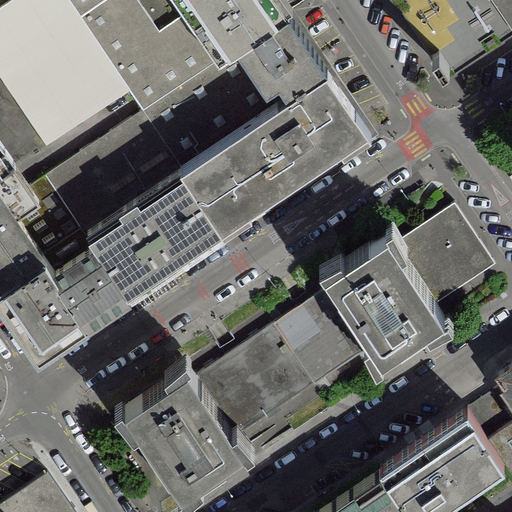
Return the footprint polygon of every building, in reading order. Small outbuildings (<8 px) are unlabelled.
[(0,75),(45,142),(130,86),(72,0),(6,0),(0,4),(0,75)] [(221,56),(189,9),(161,26),(142,0),(72,0),(130,86),(144,107),(221,56)] [(142,0),(161,26),(189,9),(182,0),(142,0)] [(282,0),(182,0),(189,9),(221,56),(239,44),(289,11),(282,0)] [(511,25),(495,0),(396,0),(448,78),(511,35),(511,25)] [(511,0),(495,0),(511,25),(511,0)] [(289,93),(328,68),(289,11),(239,44),(268,87),(280,79),(289,93)] [(221,56),(144,107),(182,165),(289,93),(280,79),(268,87),(239,44),(221,56)] [(372,131),(328,68),(289,93),(182,165),(224,229),(252,210),(250,206),(341,145),(344,149),(372,131)] [(182,165),(144,107),(47,172),(82,225),(85,230),(182,165)] [(0,170),(16,160),(0,137),(0,170)] [(16,160),(0,170),(0,185),(17,212),(40,196),(30,182),(16,160)] [(182,165),(85,230),(92,239),(129,291),(224,229),(182,165)] [(47,172),(30,182),(40,196),(17,212),(43,250),(82,225),(47,172)] [(0,284),(46,254),(43,250),(17,212),(0,185),(0,284)] [(456,201),(397,239),(438,300),(496,261),(456,201)] [(53,264),(92,239),(85,230),(82,225),(43,250),(46,254),(53,264)] [(326,269),(334,281),(375,342),(383,354),(446,313),(438,300),(397,239),(389,227),(326,269)] [(129,291),(92,239),(53,264),(88,318),(129,291)] [(53,264),(46,254),(0,284),(0,292),(40,351),(88,318),(53,264)] [(334,281),(274,321),(315,381),(375,342),(334,281)] [(274,321),(197,373),(238,433),(315,381),(274,321)] [(189,361),(125,403),(183,488),(246,446),(238,433),(197,373),(189,361)] [(511,361),(499,370),(507,381),(502,384),(507,391),(511,388),(511,361)] [(511,411),(496,388),(469,405),(489,435),(511,418),(511,411)] [(383,463),(415,511),(426,511),(505,459),(489,435),(469,405),(383,463)] [(511,418),(489,435),(505,459),(511,469),(511,418)] [(415,511),(383,463),(311,511),(415,511)] [(77,511),(48,469),(0,499),(0,507),(6,511),(77,511)]
